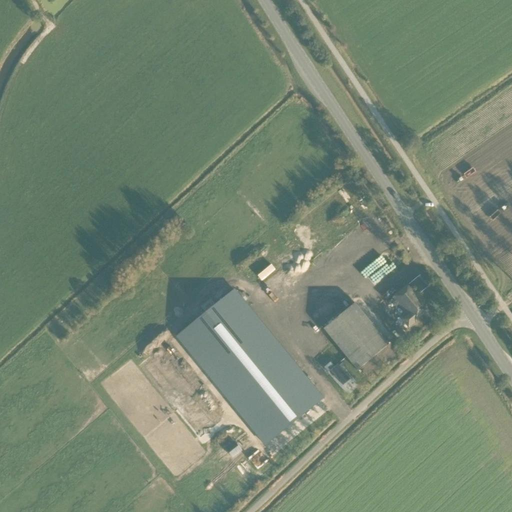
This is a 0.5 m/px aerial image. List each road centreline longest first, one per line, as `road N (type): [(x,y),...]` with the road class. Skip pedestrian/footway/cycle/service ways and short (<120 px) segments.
road 1 (primary): [(473,318),(264,0)]
road 2 (unclassified): [(251,511),(430,342),(473,318)]
